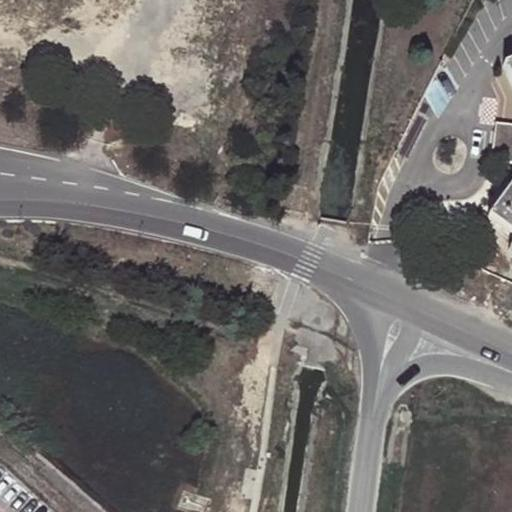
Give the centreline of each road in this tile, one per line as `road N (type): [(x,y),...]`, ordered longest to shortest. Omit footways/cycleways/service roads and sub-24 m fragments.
road 1 (unclassified): [(78,192),(244,239),(369,289)]
road 2 (unclassified): [(376,396),(410,369),(437,363),(511,383)]
